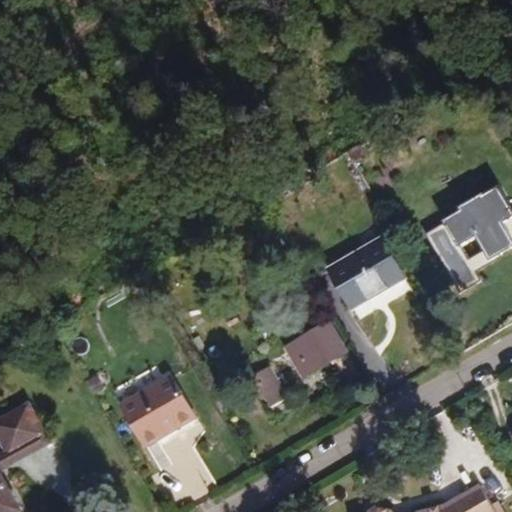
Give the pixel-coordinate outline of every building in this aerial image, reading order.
[(469,97),(446,112),(468,149),(492,133),(469,97)] [(347,153),(354,164),(367,157),(360,146),(347,153)] [(494,221),(477,231),(440,253),(446,262),(437,268),(448,286),(457,281),(463,290),(511,259),(511,222),(502,206),(489,213),(494,221)] [(470,218),(477,231),(494,221),(489,213),(486,208),(470,218)] [(410,280),(385,236),(327,269),(352,313),(410,280)] [(99,304),(118,336),(127,351),(143,341),(138,332),(150,325),(139,307),(128,313),(122,302),(121,303),(116,294),(99,304)] [(133,296),(122,302),(128,313),(139,307),(133,296)] [(351,353),(331,320),(284,347),(304,381),(351,353)] [(118,336),(116,337),(125,352),(127,351),(118,336)] [(173,352),(164,336),(145,347),(155,363),(173,352)] [(125,352),(116,337),(106,343),(115,358),(125,352)] [(253,376),(272,408),(290,398),(272,366),(253,376)] [(96,376),(86,382),(93,394),(103,388),(96,376)] [(147,448),(197,418),(173,378),(122,406),(147,448)] [(0,421),(0,438),(8,453),(14,464),(51,444),(30,405),(0,421)] [(14,464),(8,453),(0,456),(0,471),(0,472),(14,464)] [(0,472),(0,471),(0,511),(19,511),(22,511),(0,472)] [(169,482),(151,492),(160,506),(178,495),(169,482)] [(496,511),(482,486),(465,496),(474,511),(496,511)] [(474,511),(465,496),(445,507),(446,511),(474,511)]
